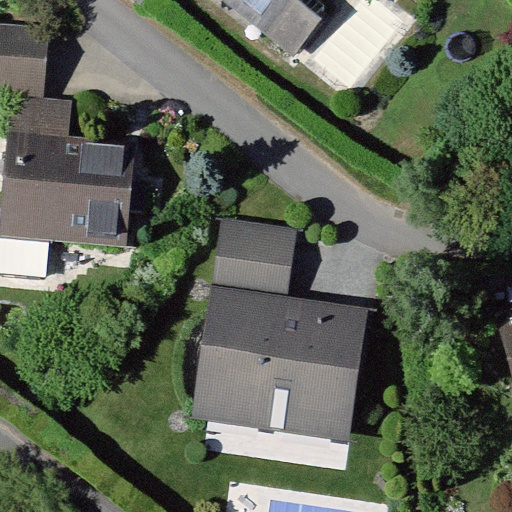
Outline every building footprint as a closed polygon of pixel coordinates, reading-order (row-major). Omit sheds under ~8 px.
[(307,0),(190,0),(288,80),(316,46),(288,24),(307,0)] [(0,21),(0,86),(47,89),(51,25),(0,21)] [(6,113),(0,247),(0,252),(123,258),(128,160),(64,157),(66,115),(6,113)] [(293,248),(216,237),(189,435),(343,457),(362,323),(284,313),(293,248)] [(511,322),(489,329),(511,410),(511,322)]
